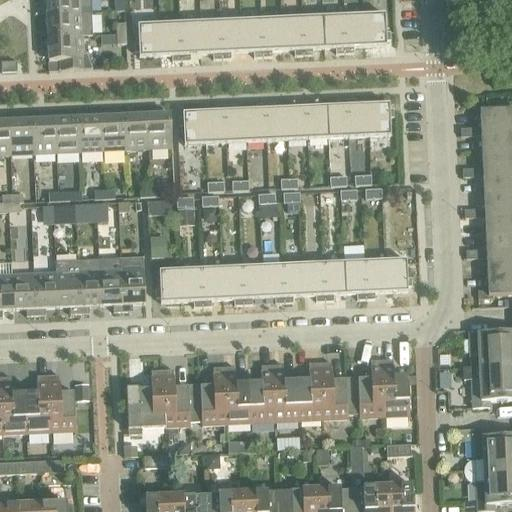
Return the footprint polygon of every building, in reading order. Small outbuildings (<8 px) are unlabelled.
[(90,0),(45,0),(46,18),(81,16),(91,16),(90,0)] [(123,0),(114,0),(115,12),(124,12),(123,0)] [(46,18),(47,41),(82,39),(92,39),(91,16),(81,16),(46,18)] [(363,18),(365,50),(386,49),(386,44),(390,44),(390,35),(386,36),(385,17),(363,18)] [(363,18),(343,19),(345,57),(354,57),(353,51),(365,50),(363,18)] [(343,19),(322,20),(324,52),(335,52),(336,58),(345,57),(343,19)] [(302,21),(304,59),(313,59),(312,53),(324,52),(322,20),(302,21)] [(302,21),(281,22),(283,54),(294,54),(295,60),(304,59),(302,21)] [(281,22),(261,23),(263,61),(272,61),(272,55),(283,54),(281,22)] [(263,61),(261,23),(241,24),(242,56),(254,55),(254,61),(263,61)] [(220,25),(222,63),(231,62),(231,56),(242,56),(241,24),(220,25)] [(220,25),(200,26),(201,58),(213,57),(213,63),(222,63),(220,25)] [(180,27),(181,65),(190,64),(190,58),(201,58),(200,26),(180,27)] [(116,27),(117,38),(125,37),(125,27),(116,27)] [(161,60),(160,27),(138,28),(139,47),(134,47),(135,55),(139,55),(139,61),(161,60)] [(160,27),(161,60),(172,59),(172,65),(181,65),(180,27),(160,27)] [(125,37),(117,38),(117,48),(126,48),(125,37)] [(82,39),(47,41),(48,65),(60,64),(60,73),(59,73),(59,74),(93,73),(93,71),(92,71),(87,57),(83,57),(82,39)] [(1,65),(1,76),(17,75),(17,65),(1,65)] [(58,65),(49,66),(49,75),(58,74),(58,65)] [(511,75),(495,76),(495,89),(511,87),(511,75)] [(338,110),(327,110),(328,142),(349,141),(347,103),(338,103),(338,110)] [(369,140),(367,108),(356,109),(356,103),(347,103),(349,141),(369,140)] [(297,111),(286,112),(287,144),(308,143),(306,105),(297,105),(297,111)] [(315,105),(306,105),(308,143),(328,142),(327,110),(315,111),(315,105)] [(265,107),(267,145),(287,144),(286,112),(274,112),(274,106),(265,107)] [(267,145),(265,107),(256,107),(256,113),(245,114),(246,146),(267,145)] [(367,108),(369,140),(390,139),(390,121),(394,121),(394,112),(389,113),(389,107),(367,108)] [(224,109),(226,147),(246,146),(245,114),(233,114),(233,108),(224,109)] [(215,115),(204,116),(206,148),(226,147),(224,109),(215,109),(215,115)] [(511,112),(479,113),(480,131),(480,135),(511,133),(511,112)] [(206,148),(204,116),(183,117),(183,122),(178,122),(179,131),(183,130),(184,149),(206,148)] [(146,118),(148,153),(172,152),(170,117),(146,118)] [(148,153),(146,118),(124,119),(125,154),(148,153)] [(101,120),(102,155),(125,154),(124,119),(101,120)] [(102,155),(101,120),(78,121),(80,156),(102,155)] [(78,121),(55,122),(56,157),(80,156),(78,121)] [(32,123),(33,158),(56,157),(55,122),(32,123)] [(32,123),(9,125),(11,159),(33,158),(32,123)] [(0,124),(0,159),(11,159),(9,125),(0,124)] [(471,140),(470,131),(460,132),(461,140),(471,140)] [(480,131),(470,131),(471,140),(481,139),(481,155),(511,153),(511,133),(480,135),(480,131)] [(511,153),(481,155),(482,171),(482,176),(511,174),(511,153)] [(482,171),(472,172),(472,181),(482,180),(483,196),(511,194),(511,174),(482,176),(482,171)] [(472,181),(472,172),(462,172),(462,181),(472,181)] [(363,190),(363,180),(355,181),(355,190),(363,190)] [(363,180),(363,190),(371,189),(371,180),(363,180)] [(338,182),(339,191),(347,190),(346,181),(338,182)] [(339,191),(338,182),(330,182),(331,192),(339,191)] [(289,193),(289,183),(281,183),(281,193),(289,193)] [(289,183),(289,193),(297,193),(297,183),(289,183)] [(241,195),(240,186),(232,186),(233,196),(241,195)] [(240,186),(241,195),(249,195),(248,186),(240,186)] [(216,196),(216,187),(207,188),(208,197),(216,196)] [(216,187),(216,196),(224,196),(224,187),(216,187)] [(150,193),(150,201),(161,201),(160,192),(150,193)] [(150,201),(150,193),(139,193),(140,202),(150,201)] [(104,195),(105,203),(115,203),(115,194),(104,195)] [(365,194),(366,203),(381,203),(381,194),(365,194)] [(511,194),(483,196),(484,212),(484,217),(511,215),(511,194)] [(105,203),(104,195),(94,195),(94,204),(105,203)] [(341,195),(341,205),(357,204),(356,195),(341,195)] [(58,197),(59,206),(69,205),(69,196),(58,197)] [(320,207),(319,196),(305,197),(305,207),(320,207)] [(319,196),(320,207),(335,206),(335,196),(319,196)] [(59,206),(58,197),(48,197),(48,206),(59,206)] [(13,207),(20,207),(23,207),(23,198),(12,199),(13,207)] [(283,198),(284,207),(300,207),(300,198),(283,198)] [(2,199),(2,208),(9,208),(13,207),(12,199),(2,199)] [(259,199),(259,208),(275,208),(274,199),(259,199)] [(203,201),(203,211),(219,210),(219,201),(203,201)] [(177,202),(178,212),(194,212),(193,202),(177,202)] [(171,204),(151,204),(150,216),(170,217),(171,204)] [(129,215),(129,206),(118,207),(119,216),(129,215)] [(9,208),(2,208),(0,207),(0,216),(9,216),(9,208)] [(9,208),(9,216),(20,216),(20,207),(13,207),(9,208)] [(97,208),(97,217),(108,216),(107,207),(97,208)] [(97,217),(97,208),(86,208),(86,217),(97,217)] [(52,210),(53,219),(63,218),(63,209),(52,210)] [(53,219),(52,210),(42,210),(42,219),(53,219)] [(484,221),(485,237),(511,235),(511,215),(484,217),(484,212),(474,213),(474,221),(484,221)] [(474,221),(474,213),(464,213),(464,222),(474,221)] [(511,235),(485,237),(486,253),(486,257),(511,256),(511,235)] [(476,262),(476,253),(466,254),(466,263),(476,262)] [(486,253),(476,253),(476,262),(486,262),(487,278),(511,276),(511,256),(486,257),(486,253)] [(99,264),(101,310),(113,309),(113,316),(123,316),(121,274),(121,263),(99,264)] [(385,264),(386,296),(407,295),(407,290),(412,290),(411,281),(407,281),(406,263),(385,264)] [(101,310),(99,264),(77,265),(80,318),(89,317),(89,310),(101,310)] [(385,264),(364,265),(366,303),(375,303),(375,297),(386,296),(385,264)] [(56,277),(58,311),(70,311),(70,318),(80,318),(77,265),(56,266),(56,277)] [(366,303),(364,265),(344,266),(345,298),(357,298),(357,304),(366,303)] [(323,267),(325,305),(334,305),(334,299),(345,298),(344,266),(323,267)] [(303,268),(304,300),(316,299),(316,306),(325,305),(323,267),(303,268)] [(282,269),(284,307),(293,307),(293,301),(304,300),(303,268),(282,269)] [(262,270),(263,302),(275,301),(275,307),(284,307),(282,269),(262,270)] [(242,271),(243,309),(252,308),(252,302),(263,302),(262,270),(242,271)] [(221,272),(223,304),(234,303),(234,309),(243,309),(242,271),(221,272)] [(201,273),(203,311),(212,310),(211,304),(223,304),(221,272),(201,273)] [(121,274),(123,316),(132,315),(132,308),(145,308),(144,273),(121,274)] [(203,311),(201,273),(181,274),(182,306),(193,305),(194,311),(203,311)] [(182,306),(181,274),(159,275),(160,293),(155,293),(156,301),(160,301),(161,307),(182,306)] [(511,276),(487,278),(488,294),(478,294),(478,303),(492,302),(492,299),(511,298),(511,276)] [(34,278),(36,320),(46,319),(45,312),(58,311),(56,277),(34,278)] [(34,278),(12,279),(14,313),(26,313),(26,320),(36,320),(34,278)] [(0,279),(0,321),(2,321),(2,314),(14,313),(12,279),(0,279)] [(511,334),(498,335),(500,370),(511,369),(511,334)] [(478,360),(479,371),(500,370),(498,335),(469,337),(470,360),(478,360)] [(361,418),(359,418),(360,422),(384,421),(382,362),(381,362),(381,363),(371,364),(372,382),(360,383),(360,380),(344,381),(344,383),(345,383),(345,400),(360,399),(361,418)] [(382,362),(384,421),(408,420),(408,422),(409,422),(407,379),(406,379),(406,380),(394,381),(393,363),(383,363),(383,362),(382,362)] [(310,385),(297,385),(299,425),(323,424),(320,365),(319,365),(319,366),(309,367),(310,385)] [(321,365),(320,365),(323,424),(348,423),(347,419),(359,418),(361,418),(360,399),(345,400),(345,383),(344,383),(332,384),(331,366),(321,366),(321,365)] [(262,387),(249,388),(251,427),(275,426),(272,367),(271,367),(271,369),(261,369),(262,387)] [(272,367),(275,426),(299,425),(297,385),(284,386),(283,368),(273,368),(273,367),(272,367)] [(227,428),(224,369),(223,370),(223,371),(213,371),(214,389),(202,390),(201,390),(202,407),(187,407),(188,426),(190,426),(202,426),(202,430),(227,428)] [(224,369),(227,428),(251,427),(249,388),(236,388),(235,370),(225,371),(225,369),(224,369)] [(511,369),(500,370),(501,404),(511,403),(511,369)] [(500,370),(479,371),(463,371),(464,384),(471,384),(472,412),(489,411),(489,405),(501,404),(500,370)] [(165,431),(162,372),(161,372),(161,374),(151,374),(152,392),(139,393),(139,391),(126,391),(128,439),(142,438),(142,432),(165,431)] [(162,372),(165,431),(190,430),(190,426),(188,426),(187,407),(202,407),(201,390),(202,390),(202,388),(186,388),(186,390),(174,391),(173,373),(163,373),(163,372),(162,372)] [(38,397),(25,398),(27,437),(51,436),(48,378),(47,378),(47,379),(37,379),(38,397)] [(48,378),(51,436),(74,435),(74,437),(76,437),(74,394),(72,394),(72,396),(60,396),(59,378),(49,379),(49,378),(48,378)] [(1,380),(0,379),(0,381),(3,439),(27,437),(25,398),(12,398),(11,380),(1,381),(1,380)] [(88,388),(75,389),(76,405),(88,405),(88,388)] [(464,473),(464,475),(504,473),(503,439),(491,439),(490,433),(473,434),(475,463),(472,464),(470,464),(468,465),(467,467),(465,469),(465,471),(464,473)] [(511,438),(503,439),(504,473),(511,472),(511,438)] [(386,449),(386,461),(411,460),(410,448),(386,449)] [(143,460),(144,472),(168,471),(168,459),(143,460)] [(40,465),(41,477),(64,476),(64,464),(40,465)] [(16,466),(17,478),(41,477),(40,465),(16,466)] [(0,466),(0,478),(17,478),(16,466),(0,466)] [(493,511),(494,508),(506,508),(504,473),(464,475),(464,477),(465,479),(466,481),(467,482),(468,483),(470,484),(472,485),(474,486),(476,486),(476,511),(493,511)] [(388,490),(388,511),(413,511),(413,488),(388,490)] [(363,492),(351,492),(352,511),(388,511),(388,490),(363,491),(363,492)] [(340,492),(315,493),(315,511),(352,511),(351,492),(340,493),(340,492)] [(279,495),(279,511),(315,511),(315,493),(290,494),(290,495),(279,495)] [(242,496),(243,511),(279,511),(279,495),(268,496),(267,495),(242,496)] [(218,498),(206,499),(206,511),(243,511),(242,496),(218,497),(218,498)] [(170,500),(170,511),(206,511),(206,499),(195,499),(195,498),(170,500)] [(170,511),(170,500),(145,501),(145,511),(170,511)]
